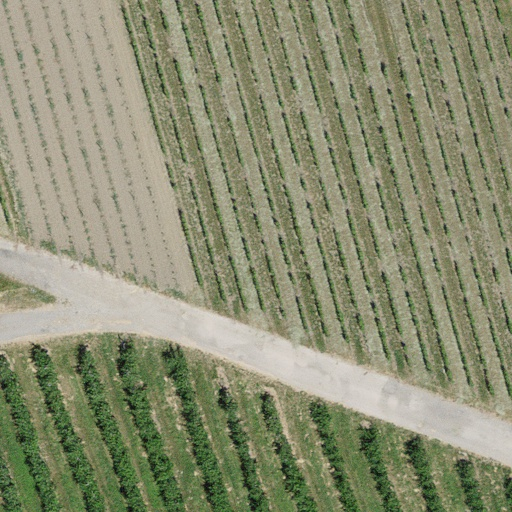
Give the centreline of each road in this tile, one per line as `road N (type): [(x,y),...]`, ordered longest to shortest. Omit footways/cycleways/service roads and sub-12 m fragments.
road 1 (residential): [(511,445),(139,308)]
road 2 (residential): [(0,256),(139,308)]
road 3 (residential): [(139,308),(0,328)]
